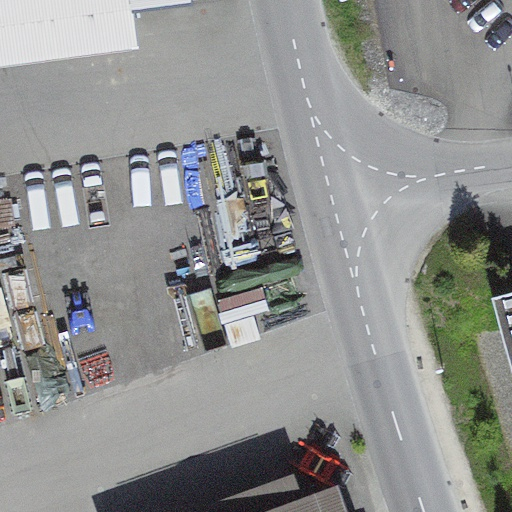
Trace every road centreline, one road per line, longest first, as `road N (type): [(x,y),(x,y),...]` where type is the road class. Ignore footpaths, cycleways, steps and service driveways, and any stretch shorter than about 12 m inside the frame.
road 1 (residential): [(317,195),(423,511)]
road 2 (residential): [(284,0),(317,195)]
road 3 (residential): [(317,195),(511,163)]
